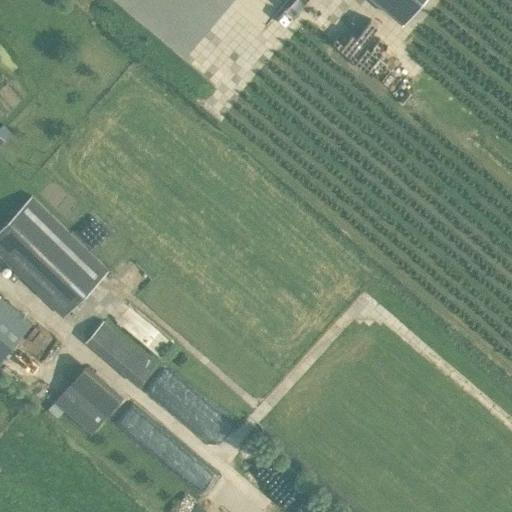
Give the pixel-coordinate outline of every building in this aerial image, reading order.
[(382,0),(405,19),(420,0),(382,0)] [(0,253),(64,315),(110,268),(33,193),(0,227),(0,253)] [(85,340),(138,385),(156,364),(103,319),(85,340)] [(0,358),(12,346),(18,339),(8,330),(0,322),(0,358)] [(90,432),(124,393),(88,361),(54,399),(90,432)] [(147,385),(200,436),(219,416),(166,366),(147,385)] [(116,418),(199,495),(215,478),(132,401),(116,418)] [(214,511),(199,500),(189,511),(214,511)]
